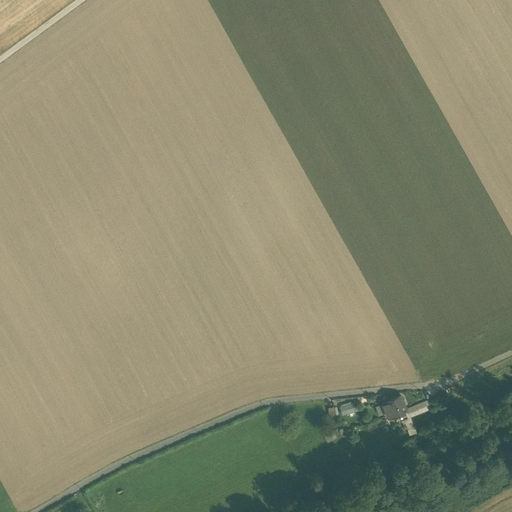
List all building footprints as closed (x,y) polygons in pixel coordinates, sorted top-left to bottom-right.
[(400,395),(387,401),(390,409),(386,410),(389,416),(406,409),(400,395)] [(430,411),(426,402),(407,410),(408,412),(400,416),(402,419),(406,417),(407,420),(430,411)] [(355,404),(339,409),(342,418),(358,413),(355,404)] [(381,406),(375,408),(378,417),(385,414),(381,406)] [(335,432),(323,437),(327,444),(338,439),(335,432)]
